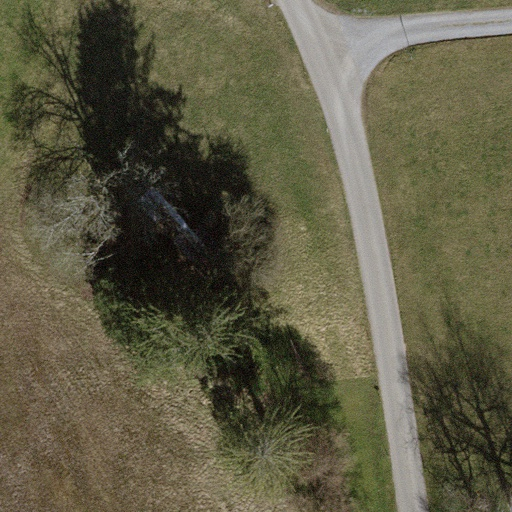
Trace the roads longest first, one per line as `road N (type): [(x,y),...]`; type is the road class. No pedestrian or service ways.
road 1 (unclassified): [(415,511),(360,183),(337,98),(294,0)]
road 2 (track): [(511,21),(315,43)]
